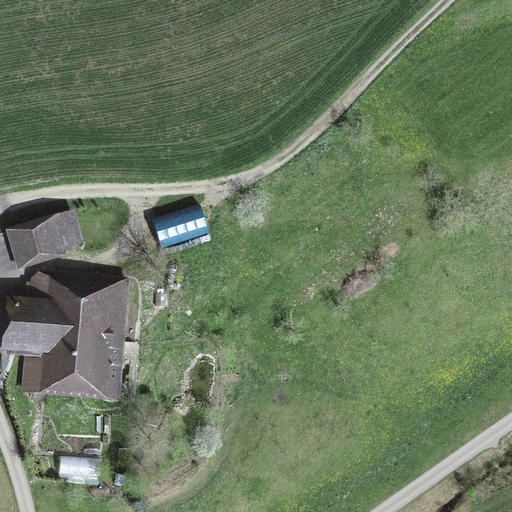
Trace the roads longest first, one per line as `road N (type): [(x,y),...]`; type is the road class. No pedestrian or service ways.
road 1 (track): [(0,216),(76,201),(176,202),(245,179),(309,133),(444,0)]
road 2 (unclassified): [(511,420),(381,511)]
